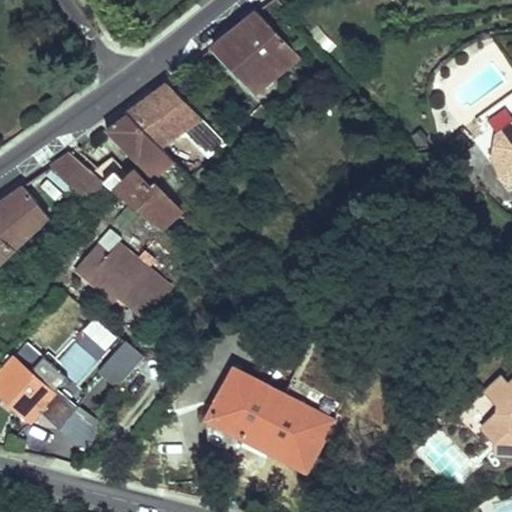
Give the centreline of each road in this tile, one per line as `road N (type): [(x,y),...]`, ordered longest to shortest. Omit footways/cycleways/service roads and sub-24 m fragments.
road 1 (tertiary): [(0,469),(169,511)]
road 2 (tertiary): [(0,167),(128,84)]
road 3 (tertiary): [(128,84),(227,0)]
